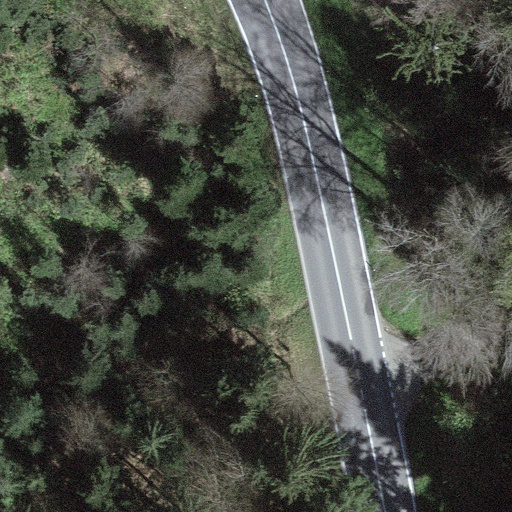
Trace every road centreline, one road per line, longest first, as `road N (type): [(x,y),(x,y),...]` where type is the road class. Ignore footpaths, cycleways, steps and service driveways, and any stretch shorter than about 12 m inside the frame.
road 1 (secondary): [(265,0),(292,74),(384,511)]
road 2 (track): [(358,385),(511,310)]
